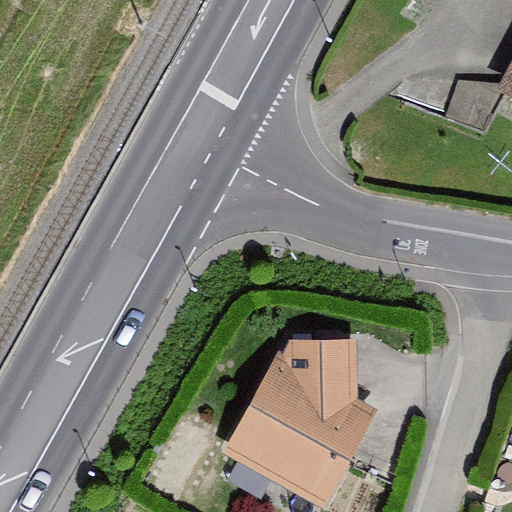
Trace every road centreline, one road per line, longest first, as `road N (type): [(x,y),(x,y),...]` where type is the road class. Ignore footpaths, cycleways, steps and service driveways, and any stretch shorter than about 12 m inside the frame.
road 1 (residential): [(171,150),(314,217),(509,255)]
road 2 (primary): [(171,150),(0,459)]
road 3 (residential): [(509,255),(433,511)]
road 4 (primary): [(240,0),(171,150)]
